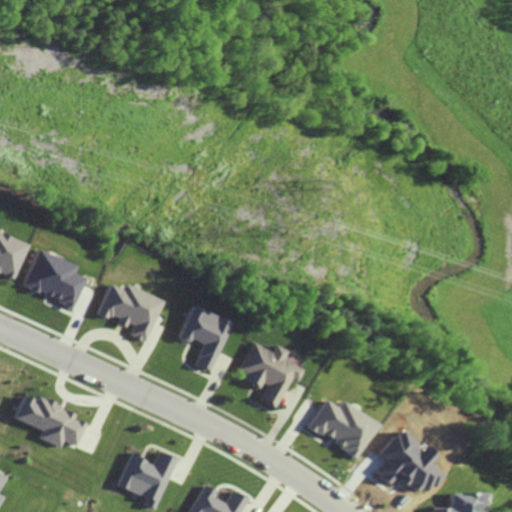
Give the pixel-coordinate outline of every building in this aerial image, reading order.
[(0,275),(7,278),(21,243),(0,234),(0,275)] [(67,307),(78,278),(66,273),(69,265),(30,249),(15,286),(67,307)] [(102,284),(90,314),(103,319),(104,315),(112,318),(111,321),(126,327),(123,335),(141,342),(157,299),(117,284),(115,289),(102,284)] [(227,322),(186,305),(172,339),(183,343),(185,338),(198,344),(189,364),(206,371),(227,322)] [(272,407),(287,377),(293,381),(299,369),(279,359),(283,350),(271,345),(268,352),(248,342),(235,369),(242,373),(239,379),(259,389),(254,398),(272,407)] [(11,418),(39,429),(35,438),(59,447),(61,441),(75,446),(84,423),(71,418),(73,412),(34,396),(32,400),(20,395),(11,418)] [(337,402),(334,407),(321,399),(303,428),(317,436),(318,436),(352,456),(372,423),(337,402)] [(175,458),(156,451),(152,462),(129,453),(116,486),(146,498),(143,505),(155,509),(175,458)] [(237,511),(245,498),(230,490),(224,503),(212,496),(215,491),(203,485),(188,511),(237,511)] [(480,493),(445,492),(445,508),(428,508),(427,511),(475,511),(468,504),(480,504),(480,493)]
